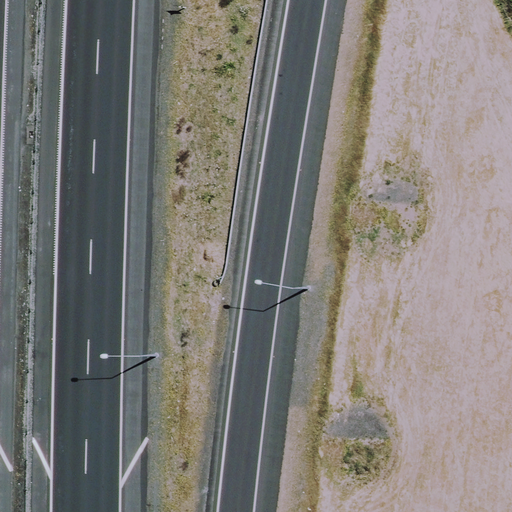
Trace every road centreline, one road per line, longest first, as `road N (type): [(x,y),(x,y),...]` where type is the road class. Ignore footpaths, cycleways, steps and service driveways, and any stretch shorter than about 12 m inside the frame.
road 1 (motorway): [(314,0),(234,511)]
road 2 (motorway): [(104,0),(86,258),(89,511)]
